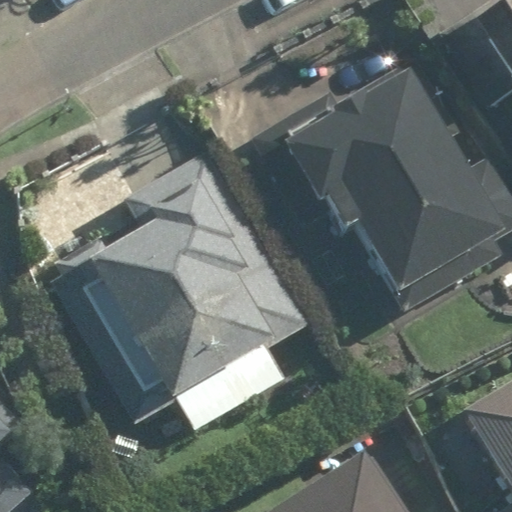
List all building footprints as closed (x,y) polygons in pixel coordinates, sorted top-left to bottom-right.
[(511,0),(455,39),(502,109),(511,102),(511,0)] [(339,105),(333,95),(254,142),(308,232),(335,216),(346,234),(360,226),(405,302),(511,238),(511,195),(451,93),(442,98),(418,58),(339,105)] [(143,234),(52,269),(139,426),(183,402),(204,432),(290,385),(272,352),(308,332),(209,154),(125,201),(143,234)] [(511,500),(494,511),(511,511),(511,394),(471,422),(511,484),(511,500)] [(407,511),(368,452),(276,511),(407,511)]
